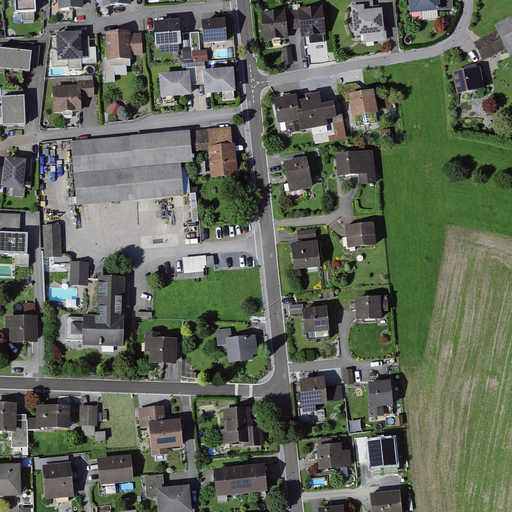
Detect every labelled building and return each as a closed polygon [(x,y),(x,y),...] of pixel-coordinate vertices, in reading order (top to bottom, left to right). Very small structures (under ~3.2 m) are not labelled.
[(16,0),(17,14),(25,13),(36,13),(38,13),(37,0),(16,0)] [(85,0),(60,0),(61,9),(86,7),(85,0)] [(450,0),(413,0),(415,16),(451,13),(450,0)] [(326,8),(301,10),(304,37),(329,35),(326,8)] [(383,37),(380,9),(350,11),(353,40),(383,37)] [(288,12),(264,14),(266,41),(290,39),(288,12)] [(36,13),(25,13),(25,22),(36,21),(36,13)] [(231,41),(229,21),(207,23),(209,43),(231,41)] [(185,45),(183,22),(158,24),(160,47),(185,45)] [(511,22),(499,29),(500,33),(479,43),(488,61),(508,51),(511,57),(511,22)] [(91,37),(84,37),(84,33),(59,35),(60,62),(92,61),(91,37)] [(133,33),(109,35),(111,60),(146,57),(144,36),(133,37),(133,33)] [(35,56),(2,51),(0,64),(0,70),(32,75),(35,56)] [(485,66),(457,73),(463,97),(491,89),(485,66)] [(232,72),(202,73),(204,98),(234,96),(232,72)] [(188,74),(157,76),(159,99),(189,97),(188,74)] [(81,88),(56,90),(58,113),(86,111),(85,101),(98,100),(97,81),(81,82),(81,88)] [(26,91),(4,92),(6,129),(27,128),(26,91)] [(377,92),(352,96),(356,120),(381,116),(377,92)] [(324,97),(280,100),(281,125),(301,124),(302,133),(330,131),(330,124),(336,124),(335,106),(325,107),(324,97)] [(238,127),(74,143),(80,206),(186,196),(183,164),(196,163),(195,148),(212,146),(215,177),(242,174),(238,127)] [(376,153),(340,156),(342,178),(378,176),(376,153)] [(29,159),(9,158),(7,188),(27,189),(29,159)] [(312,160),(288,163),(291,192),(316,189),(312,160)] [(0,255),(29,256),(30,235),(22,235),(23,216),(0,215),(0,255)] [(63,225),(46,226),(48,258),(65,257),(63,225)] [(377,226),(348,228),(350,247),(379,245),(377,226)] [(301,245),(294,246),(297,271),(324,268),(321,244),(318,244),(316,232),(300,234),(301,245)] [(185,279),(206,277),(205,256),(183,257),(185,279)] [(91,261),(74,262),(75,284),(92,283),(91,261)] [(127,277),(102,278),(103,316),(85,316),(86,344),(129,343),(127,277)] [(386,299),(362,301),(364,325),(388,323),(386,299)] [(26,317),(6,318),(6,330),(11,330),(12,345),(40,344),(38,302),(25,303),(26,317)] [(332,310),(309,312),(311,337),(334,335),(332,310)] [(83,341),(83,320),(67,320),(67,341),(83,341)] [(262,359),(259,336),(228,340),(231,363),(262,359)] [(179,365),(180,340),(151,339),(150,364),(179,365)] [(330,379),(305,382),(307,407),(332,405),(330,379)] [(397,386),(375,388),(377,410),(399,409),(397,386)] [(72,406),(40,407),(41,429),(73,429),(72,406)] [(21,407),(0,407),(0,436),(21,437),(21,407)] [(100,409),(86,410),(87,427),(101,426),(100,409)] [(161,411),(144,412),(146,430),(154,429),(156,452),(185,450),(183,424),(162,426),(161,411)] [(256,412),(226,414),(229,448),(258,446),(256,412)] [(351,448),(321,450),(323,471),(352,469),(351,448)] [(362,462),(374,461),(373,448),(361,449),(362,462)] [(135,458),(102,461),(104,485),(137,483),(135,458)] [(22,466),(0,467),(0,498),(25,496),(22,466)] [(269,466),(218,470),(220,497),(271,493),(269,466)] [(75,467),(48,469),(50,499),(77,498),(75,467)] [(184,474),(165,475),(165,484),(185,483),(184,474)] [(194,511),(193,488),(162,491),(163,511),(194,511)] [(404,511),(402,494),(376,497),(377,511),(404,511)]
